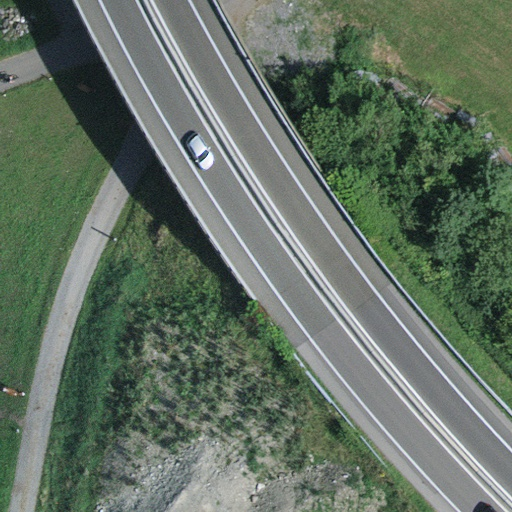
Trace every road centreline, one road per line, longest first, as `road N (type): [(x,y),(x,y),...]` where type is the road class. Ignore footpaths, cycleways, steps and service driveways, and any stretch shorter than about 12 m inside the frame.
road 1 (primary): [(116,0),(169,99),(292,288),(484,511)]
road 2 (primary): [(511,476),(328,262),(167,0)]
road 3 (residential): [(0,73),(210,0)]
